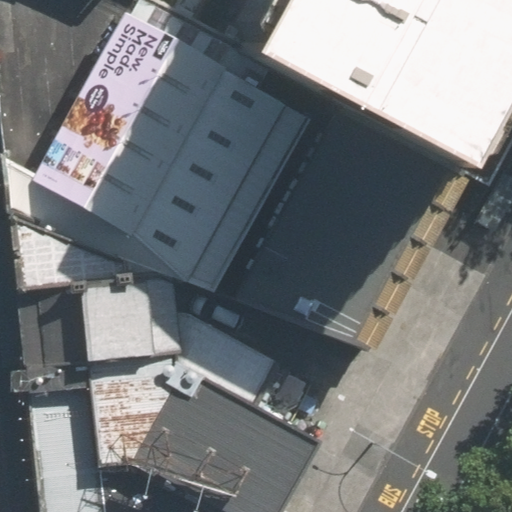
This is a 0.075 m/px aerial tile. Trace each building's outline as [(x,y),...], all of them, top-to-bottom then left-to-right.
[(511,0),(272,0),(239,62),(317,103),(331,110),(461,178),(511,81),(511,0)] [(317,103),(239,62),(131,5),(30,175),(176,256),(220,281),(317,103)] [(367,359),(461,178),(331,110),(236,291),(367,359)] [(0,175),(4,209),(167,275),(171,266),(176,256),(30,175),(0,157),(0,175)] [(511,200),(511,184),(501,178),(474,230),(492,239),(511,200)] [(167,275),(4,209),(33,511),(273,511),(297,471),(311,444),(240,406),(265,362),(175,310),(171,293),(167,275)]
